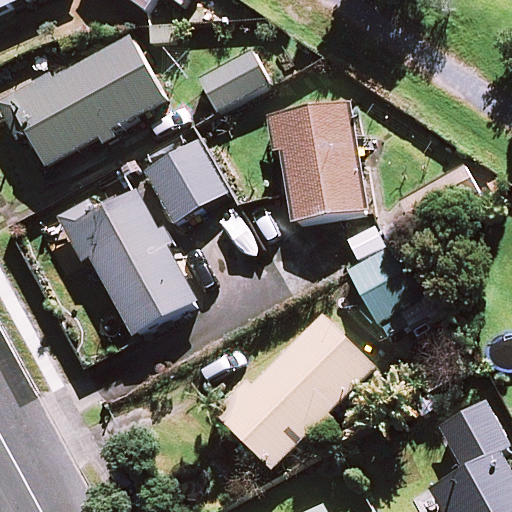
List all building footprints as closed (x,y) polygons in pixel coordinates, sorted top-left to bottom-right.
[(0,0),(0,29),(64,0),(0,0)] [(119,0),(157,26),(174,0),(119,0)] [(124,145),(178,116),(143,53),(43,108),(38,100),(9,116),(29,154),(39,149),(57,182),(110,153),(115,161),(129,154),(124,145)] [(228,126),(282,97),(263,63),(209,92),(228,126)] [(380,227),(362,119),(281,132),(287,168),(292,167),(299,205),(304,239),(380,227)] [(210,153),(155,184),(185,237),(241,206),(210,153)] [(489,206),(474,179),(410,213),(425,240),(489,206)] [(146,352),(211,317),(182,262),(187,259),(178,243),(173,246),(152,207),(110,230),(102,215),(71,232),(96,278),(103,274),(146,352)] [(441,311),(411,256),(359,283),(388,339),(392,338),(399,351),(419,340),(412,327),(441,311)] [(387,382),(335,330),(264,401),(258,395),(226,427),(284,484),(328,441),(333,446),(348,432),(342,426),(387,382)] [(452,438),(477,484),(511,466),(511,465),(511,442),(496,414),(452,438)] [(511,511),(511,467),(511,466),(477,484),(443,503),(447,511),(511,511)]
